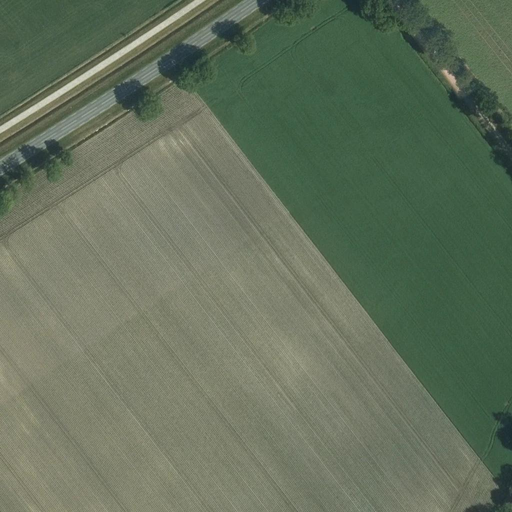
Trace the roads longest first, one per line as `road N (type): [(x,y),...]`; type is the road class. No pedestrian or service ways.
road 1 (primary): [(0,168),(257,0)]
road 2 (track): [(387,0),(511,156)]
